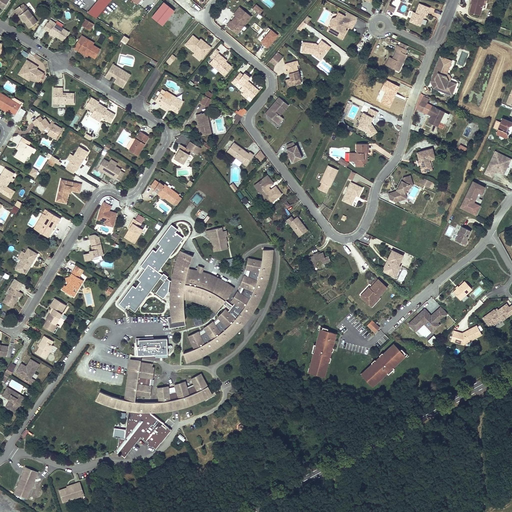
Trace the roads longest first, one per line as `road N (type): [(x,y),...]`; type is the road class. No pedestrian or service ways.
road 1 (residential): [(215,0),(201,16),(270,76),(249,126),(333,236),(357,235),(400,147),(431,47)]
road 2 (residential): [(0,325),(19,326),(100,193),(132,195),(167,138),(165,127),(0,23)]
road 3 (primary): [(247,511),(511,368)]
road 4 (residential): [(0,457),(85,339),(132,352)]
road 5 (residential): [(490,236),(383,332)]
road 6 (track): [(486,511),(479,385)]
